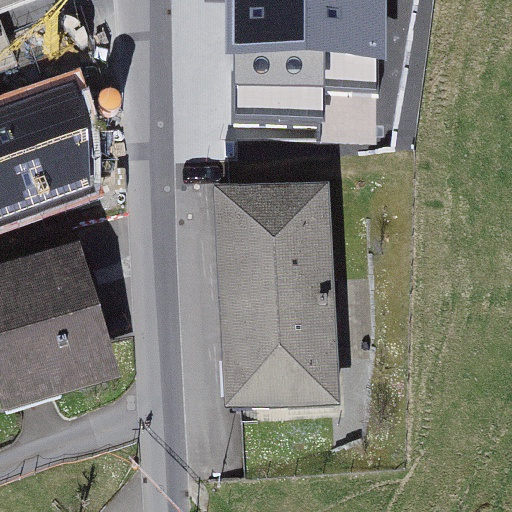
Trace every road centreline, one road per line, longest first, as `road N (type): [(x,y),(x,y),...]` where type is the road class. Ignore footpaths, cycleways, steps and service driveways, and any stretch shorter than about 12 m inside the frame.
road 1 (residential): [(142,0),(168,423)]
road 2 (residential): [(168,423),(115,429),(0,467)]
